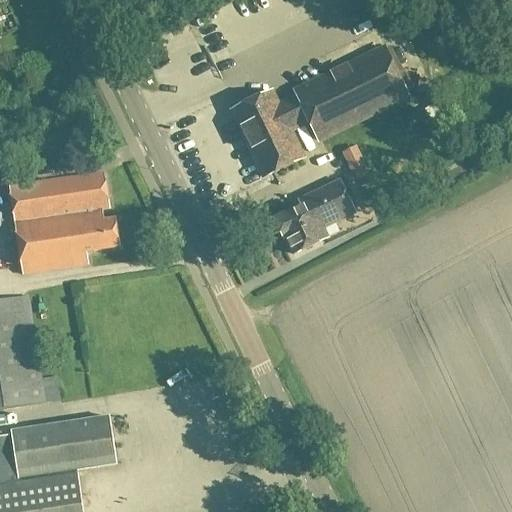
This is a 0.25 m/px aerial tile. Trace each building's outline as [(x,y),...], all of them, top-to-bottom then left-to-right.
[(317,144),(321,142),(408,100),(384,50),(293,94),(296,98),(277,107),(271,94),(230,113),(263,180),(303,160),(289,133),(307,124),(317,144)] [(358,141),(337,152),(348,172),(368,162),(358,141)] [(103,175),(8,189),(21,277),(87,267),(85,254),(118,249),(114,221),(102,223),(100,212),(108,210),(103,175)] [(282,239),(284,238),(293,256),(326,240),(321,230),(354,215),(339,184),(298,203),(301,209),(274,222),(282,239)] [(0,412),(44,405),(40,380),(27,298),(0,302),(0,412)] [(11,438),(0,439),(0,511),(82,511),(77,472),(116,466),(109,419),(10,434),(11,438)]
